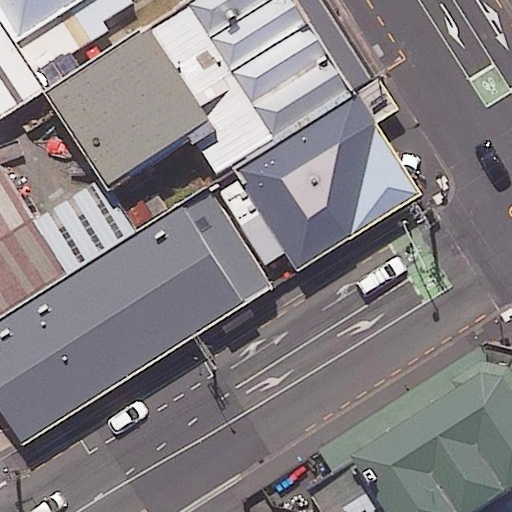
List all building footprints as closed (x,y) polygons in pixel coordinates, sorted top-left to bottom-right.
[(0,0),(0,125),(75,78),(42,26),(24,0),(0,0)] [(82,0),(24,0),(42,26),(82,0)] [(322,0),(197,0),(167,19),(258,160),(376,84),(322,0)] [(159,32),(72,88),(130,178),(217,122),(159,32)] [(439,183),(376,84),(250,165),(313,263),(439,183)] [(0,167),(0,328),(99,265),(26,151),(0,167)] [(296,273),(235,179),(99,265),(0,328),(0,372),(40,436),(296,273)] [(511,353),(511,351),(361,447),(402,511),(473,511),(511,487),(511,353)]
